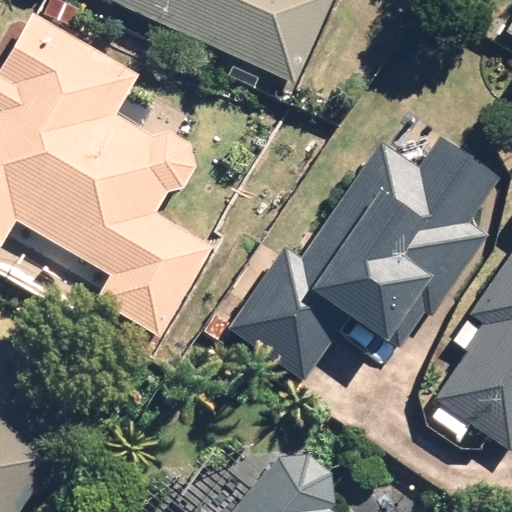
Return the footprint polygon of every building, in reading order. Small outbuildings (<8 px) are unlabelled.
[(74,0),(287,92),(325,4),(316,0),(74,0)] [(511,1),(491,35),(511,48),(511,1)] [(0,238),(4,232),(91,283),(77,306),(150,348),(205,254),(145,219),(156,200),(165,205),(193,158),(148,132),(141,143),(106,122),(130,83),(21,19),(0,54),(0,238)] [(269,252),(213,337),(297,392),(331,340),(365,363),(397,314),(418,328),(475,242),(458,231),(488,185),(429,146),(408,178),(367,151),(291,267),(269,252)] [(511,201),(489,230),(507,244),(450,316),(478,339),(420,411),(493,469),(511,445),(511,201)] [(0,511),(12,511),(44,463),(0,434),(0,511)] [(322,511),(325,509),(323,481),(296,459),(266,467),(229,511),(322,511)]
